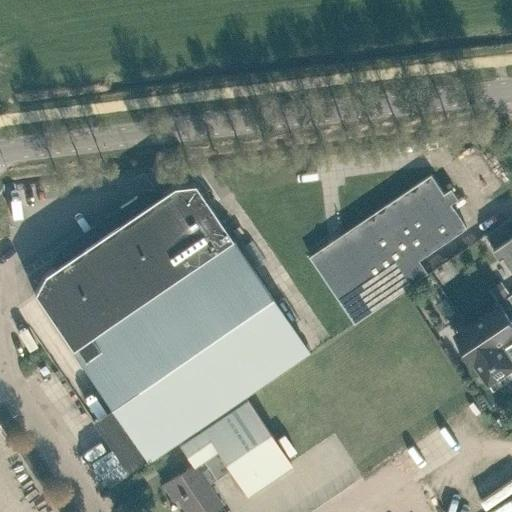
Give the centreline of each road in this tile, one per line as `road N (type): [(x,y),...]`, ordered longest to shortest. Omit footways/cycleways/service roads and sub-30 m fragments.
road 1 (tertiary): [(0,154),(511,91)]
road 2 (unclassified): [(96,511),(0,372)]
